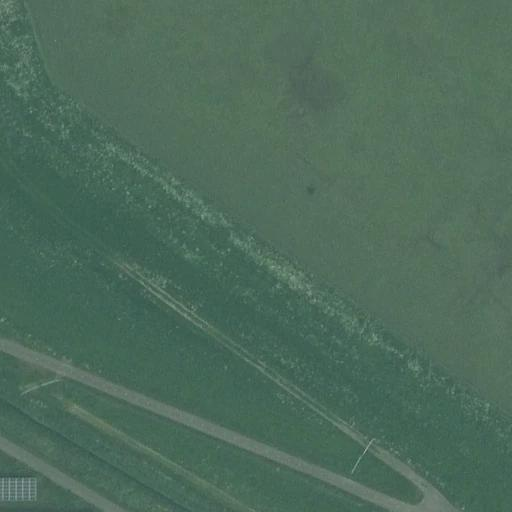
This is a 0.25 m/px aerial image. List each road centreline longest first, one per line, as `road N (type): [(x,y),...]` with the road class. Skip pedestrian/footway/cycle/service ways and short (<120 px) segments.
road 1 (track): [(0,224),(117,267),(447,511)]
road 2 (track): [(242,511),(41,391),(28,357)]
